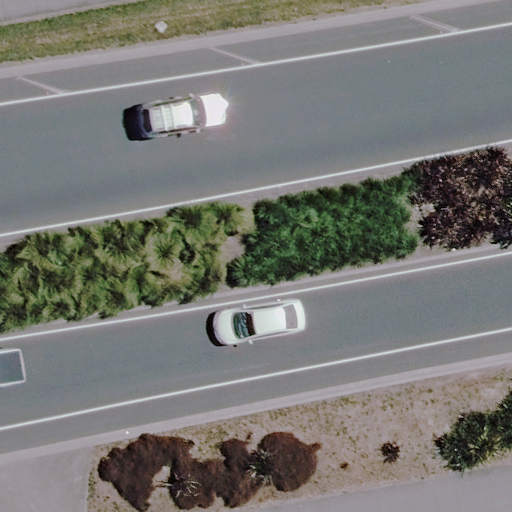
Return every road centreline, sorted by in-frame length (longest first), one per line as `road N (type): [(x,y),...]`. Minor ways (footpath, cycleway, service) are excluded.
road 1 (secondary): [(511,292),(0,390)]
road 2 (secondary): [(0,160),(511,68)]
